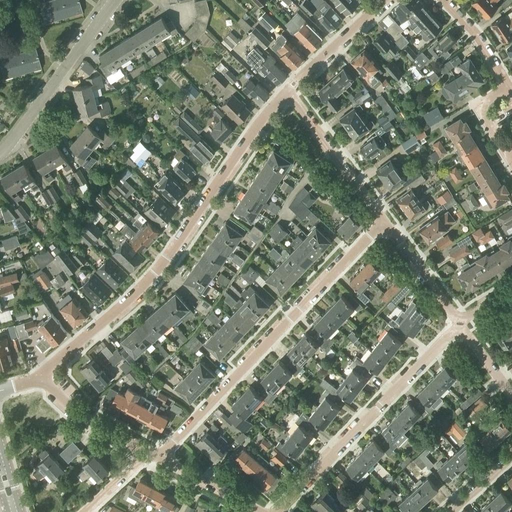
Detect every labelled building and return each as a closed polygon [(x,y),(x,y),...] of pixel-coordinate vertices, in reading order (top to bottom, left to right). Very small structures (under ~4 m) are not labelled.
[(39,4),(45,23),(45,21),(51,19),(52,21),(56,20),(50,0),(39,4)] [(70,15),(66,0),(51,0),(50,0),(56,20),(60,19),(59,17),(66,15),(67,17),(70,15)] [(78,0),(66,0),(70,15),(74,14),(74,12),(81,11),(81,12),(82,12),(78,0)] [(308,0),(304,0),(299,5),(310,15),(316,8),(308,0)] [(352,8),(344,0),(332,0),(346,15),(346,14),(352,8)] [(344,0),(352,8),(358,3),(360,1),(360,0),(344,0)] [(418,0),(415,3),(416,3),(413,0),(403,0),(398,5),(406,13),(407,12),(411,16),(405,21),(409,25),(427,9),(418,0)] [(474,0),(471,3),(478,10),(489,0),(474,0)] [(489,0),(478,10),(486,18),(497,8),(493,4),(496,0),(489,0)] [(210,14),(207,4),(196,7),(197,13),(210,14)] [(330,7),(319,17),(330,30),(342,20),(330,7)] [(427,9),(409,25),(412,30),(416,34),(418,32),(419,32),(435,18),(427,9)] [(265,11),(258,18),(269,29),(276,22),(265,11)] [(511,13),(511,12),(503,16),(491,25),(497,33),(511,23),(511,13)] [(210,14),(197,13),(195,19),(208,22),(210,14)] [(397,36),(400,33),(403,30),(395,22),(388,14),(382,20),(389,27),(397,36)] [(161,17),(151,24),(159,38),(170,32),(172,36),(178,32),(171,21),(165,24),(161,17)] [(435,18),(419,32),(421,34),(421,37),(423,40),(427,41),(431,38),(443,27),(435,18)] [(195,19),(193,24),(206,29),(208,22),(195,19)] [(389,27),(382,20),(378,23),(385,30),(401,49),(409,42),(400,33),(397,36),(389,27)] [(299,27),(300,27),(294,21),(288,27),(294,33),(295,32),(300,36),(299,37),(300,39),(299,40),(303,43),(304,43),(311,50),(317,44),(299,27)] [(304,22),(300,27),(299,27),(317,44),(323,38),(310,25),(309,27),(304,22)] [(511,23),(497,33),(502,42),(511,35),(511,23)] [(151,24),(140,30),(149,44),(159,38),(151,24)] [(206,29),(193,24),(189,29),(197,38),(206,29)] [(260,44),(266,38),(255,27),(248,33),(260,44)] [(197,38),(189,29),(184,33),(193,42),(197,38)] [(149,44),(140,30),(130,36),(139,50),(149,44)] [(231,32),(221,42),(230,50),(239,40),(231,32)] [(445,50),(456,40),(448,32),(437,42),(437,41),(428,50),(440,63),(449,54),(445,50)] [(298,63),(304,57),(292,44),(291,45),(286,41),(287,39),(281,34),(275,40),(277,42),(298,63)] [(382,34),(374,41),(386,54),(389,51),(396,59),(401,55),(382,34)] [(139,50),(130,36),(120,42),(129,57),(139,50)] [(129,57),(120,42),(110,48),(119,63),(129,57)] [(298,63),(277,42),(271,47),(292,69),(298,63)] [(412,60),(416,57),(417,56),(408,45),(402,50),(411,61),(412,60)] [(119,63),(110,48),(100,55),(104,62),(99,65),(106,77),(112,73),(109,69),(119,63)] [(265,69),(273,61),(275,59),(270,54),(265,59),(254,48),(245,56),(248,59),(246,60),(250,64),(251,63),(260,71),(263,68),(265,69)] [(35,49),(24,52),(29,71),(33,70),(33,68),(40,66),(40,68),(41,68),(38,58),(37,56),(35,49)] [(358,56),(377,77),(382,72),(378,67),(379,66),(365,50),(358,56)] [(157,55),(160,61),(167,56),(163,51),(157,55)] [(29,71),(24,52),(9,56),(15,76),(19,74),(18,73),(25,71),(25,73),(29,71)] [(448,60),(453,67),(461,61),(457,54),(448,60)] [(160,61),(157,55),(150,59),(154,65),(160,61)] [(15,76),(9,56),(0,58),(0,66),(3,79),(4,79),(3,77),(10,75),(11,77),(15,76)] [(377,77),(358,56),(352,61),(366,78),(368,76),(372,81),(377,77)] [(416,57),(412,60),(418,67),(422,63),(416,57)] [(218,59),(213,64),(219,70),(224,65),(218,59)] [(467,72),(475,84),(480,80),(478,77),(480,76),(469,59),(460,65),(465,73),(467,72)] [(448,60),(443,64),(448,71),(453,67),(448,60)] [(286,74),(273,61),(265,69),(278,82),(286,74)] [(385,67),(386,67),(396,79),(403,74),(392,61),(385,67)] [(413,78),(420,72),(410,61),(403,68),(413,78)] [(137,68),(140,73),(146,69),(143,64),(137,68)] [(448,71),(443,64),(439,67),(444,74),(448,71)] [(140,73),(137,68),(130,72),(133,77),(140,73)] [(233,84),(234,83),(238,78),(228,69),(223,74),(233,84)] [(343,69),(334,77),(349,92),(354,88),(349,83),(353,79),(343,69)] [(222,89),(223,88),(229,82),(217,70),(210,78),(222,89)] [(481,79),(487,89),(501,81),(494,71),(481,79)] [(435,72),(429,76),(433,82),(439,78),(435,72)] [(465,73),(464,73),(456,78),(464,92),(475,85),(474,84),(475,84),(467,72),(465,73)] [(385,79),(382,82),(385,86),(388,90),(393,86),(392,85),(396,82),(390,74),(385,78),(385,79)] [(77,101),(94,97),(93,89),(103,87),(101,80),(97,76),(87,79),(88,85),(74,88),(77,101)] [(349,92),(334,77),(324,87),(334,97),(342,90),(346,95),(349,92)] [(157,88),(164,82),(160,78),(153,84),(157,88)] [(464,92),(456,78),(444,85),(445,86),(441,89),(441,91),(445,97),(447,98),(451,95),(453,99),(464,92)] [(268,93),(258,82),(255,85),(250,80),(242,87),(248,93),(250,91),(260,101),(268,93)] [(334,97),(324,87),(319,91),(333,111),(340,106),(334,97)] [(194,88),(187,95),(191,99),(198,92),(194,88)] [(348,128),(362,118),(357,112),(362,108),(359,104),(363,101),(364,103),(371,97),(367,91),(353,102),(356,106),(354,108),(340,118),(348,128)] [(240,124),(251,113),(233,95),(223,106),(240,124)] [(381,95),(374,100),(384,113),(391,107),(382,95),(381,95)] [(94,97),(77,101),(80,113),(95,110),(96,115),(109,112),(106,101),(96,104),(94,97)] [(183,109),(178,104),(174,107),(179,112),(183,109)] [(438,106),(423,115),(430,126),(444,117),(438,106)] [(227,134),(232,129),(219,117),(223,113),(218,109),(215,112),(217,115),(215,117),(214,119),(217,122),(214,126),(215,127),(211,131),(221,140),(222,139),(223,141),(225,141),(228,137),(228,135),(227,134)] [(192,128),(197,123),(185,112),(181,117),(192,129),(192,128)] [(381,126),(389,120),(385,114),(377,120),(381,126)] [(180,118),(174,123),(180,128),(179,129),(194,143),(190,147),(204,161),(213,152),(180,118)] [(366,125),(362,118),(348,128),(356,139),(369,129),(369,128),(374,124),(371,121),(366,125)] [(454,140),(467,131),(466,130),(469,128),(465,121),(462,123),(459,118),(446,126),(454,140)] [(371,133),(373,137),(361,146),(369,157),(376,153),(380,159),(387,154),(381,146),(386,143),(380,135),(385,131),(386,132),(393,126),(389,120),(381,126),(371,133)] [(80,135),(93,147),(98,141),(106,148),(113,139),(103,130),(99,135),(88,125),(80,135)] [(415,135),(419,140),(427,135),(424,130),(415,135)] [(475,144),(467,131),(454,140),(462,153),(475,144)] [(93,147),(80,135),(71,145),(82,155),(78,159),(88,168),(96,160),(88,153),(93,147)] [(419,140),(415,135),(401,144),(407,154),(421,144),(419,140)] [(436,151),(443,146),(440,140),(432,144),(436,151)] [(139,141),(132,149),(134,151),(130,156),(137,162),(141,157),(144,160),(152,152),(139,141)] [(45,151),(54,165),(61,161),(66,170),(71,167),(56,144),(45,151)] [(483,157),(475,144),(462,153),(470,165),(483,157)] [(273,150),(266,160),(284,172),(290,162),(292,163),(299,153),(286,145),(280,155),(273,150)] [(443,146),(436,151),(428,155),(432,163),(441,157),(447,152),(443,146)] [(178,161),(173,166),(187,180),(196,171),(185,161),(188,158),(179,149),(173,156),(178,161)] [(54,165),(45,151),(34,158),(49,181),(53,178),(47,169),(54,165)] [(124,163),(127,166),(132,170),(137,165),(128,157),(124,163)] [(137,162),(136,162),(142,167),(146,162),(144,160),(141,157),(137,162)] [(384,179),(397,170),(393,165),(398,161),(395,157),(390,160),(377,169),(384,179)] [(483,157),(470,165),(478,178),(491,170),(483,157)] [(266,160),(260,170),(277,182),(284,172),(266,160)] [(24,164),(13,171),(21,185),(28,181),(34,190),(38,187),(24,164)] [(123,172),(119,175),(123,178),(126,175),(128,176),(133,172),(132,170),(127,166),(122,171),(123,172)] [(452,177),(459,173),(456,166),(448,171),(452,177)] [(159,178),(180,197),(186,191),(172,178),(166,171),(165,172),(161,168),(157,172),(161,176),(159,178)] [(80,169),(74,172),(73,172),(80,185),(87,181),(80,169)] [(401,176),(397,170),(384,179),(391,190),(401,182),(405,186),(421,174),(418,169),(409,176),(406,172),(401,176)] [(260,170),(253,180),(271,192),(277,182),(260,170)] [(491,170),(478,178),(486,191),(499,183),(491,170)] [(21,185),(13,171),(2,178),(16,201),(20,198),(15,189),(21,185)] [(459,173),(452,177),(456,183),(463,179),(459,173)] [(69,174),(63,176),(65,182),(71,180),(69,174)] [(421,174),(405,186),(408,190),(397,198),(405,208),(418,199),(419,196),(417,193),(414,193),(411,189),(425,179),(421,174)] [(123,178),(119,175),(111,182),(124,194),(129,189),(120,181),(123,178)] [(180,197),(159,178),(154,184),(161,190),(161,189),(175,203),(180,197)] [(271,192),(253,180),(247,190),(264,202),(271,192)] [(284,191),(289,184),(284,181),(280,187),(284,191)] [(499,183),(486,191),(482,194),(490,208),(508,197),(505,192),(507,190),(503,184),(500,185),(499,183)] [(289,184),(284,191),(289,194),(294,187),(289,184)] [(46,189),(54,201),(60,198),(52,185),(46,189)] [(111,185),(107,189),(116,199),(120,194),(111,185)] [(300,200),(308,192),(303,187),(295,196),(300,200)] [(443,203),(453,197),(453,196),(448,187),(442,191),(445,196),(440,199),(443,203)] [(54,201),(46,189),(41,192),(48,205),(54,201)] [(264,202),(247,190),(240,200),(258,212),(264,202)] [(316,199),(308,192),(300,200),(302,202),(306,206),(308,208),(316,199)] [(479,203),(485,200),(481,192),(476,195),(479,203)] [(468,203),(476,199),(472,193),(464,197),(468,203)] [(100,205),(105,200),(101,195),(96,200),(100,205)] [(158,196),(151,204),(167,218),(174,211),(158,196)] [(300,200),(295,196),(294,196),(287,206),(293,211),(302,202),(300,200)] [(453,197),(443,203),(447,209),(457,202),(453,197)] [(418,199),(405,208),(412,218),(426,209),(426,208),(430,205),(427,201),(422,204),(418,199)] [(479,205),(476,199),(468,203),(472,209),(479,205)] [(105,200),(100,205),(105,209),(110,205),(105,200)] [(258,212),(240,200),(234,210),(251,222),(258,212)] [(271,210),(275,204),(271,201),(266,207),(271,210)] [(302,202),(293,211),(297,215),(306,206),(302,202)] [(339,207),(345,212),(349,216),(338,228),(347,236),(358,224),(351,216),(354,214),(348,208),(343,203),(339,207)] [(20,216),(14,209),(10,204),(5,209),(3,210),(6,221),(13,219),(20,216)] [(14,209),(20,216),(24,220),(30,216),(20,204),(14,209)] [(167,218),(151,204),(150,206),(148,204),(143,209),(145,210),(145,211),(160,225),(167,218)] [(275,204),(271,210),(276,214),(280,207),(275,204)] [(318,218),(308,208),(306,206),(297,215),(302,220),(306,215),(313,222),(318,218)] [(511,209),(499,217),(506,229),(511,225),(511,224),(509,219),(511,217),(511,209)] [(81,228),(93,240),(101,232),(94,225),(103,216),(97,211),(89,220),(81,228)] [(139,212),(134,217),(136,219),(137,218),(143,224),(141,226),(155,239),(161,233),(139,212)] [(425,235),(451,216),(447,212),(439,218),(438,215),(420,228),(425,235)] [(20,216),(13,219),(12,220),(14,227),(17,226),(20,233),(31,229),(24,220),(20,216)] [(451,216),(425,235),(430,242),(434,238),(437,242),(436,242),(441,249),(453,240),(447,233),(444,236),(441,233),(448,229),(446,226),(454,221),(451,216)] [(136,219),(134,217),(131,220),(139,228),(135,232),(149,245),(155,239),(141,226),(143,224),(137,218),(136,219)] [(225,222),(218,232),(235,244),(243,234),(241,233),(243,230),(230,220),(227,223),(225,222)] [(149,245),(135,232),(127,223),(123,228),(120,230),(125,236),(129,238),(143,251),(149,245)] [(278,232),(282,227),(278,223),(269,232),(274,237),(278,232)] [(254,225),(250,230),(261,237),(264,232),(254,225)] [(307,235),(322,250),(331,241),(315,226),(307,235)] [(287,232),(282,227),(278,232),(283,236),(287,232)] [(93,240),(81,228),(77,233),(89,244),(93,240)] [(488,240),(484,234),(481,228),(473,233),(477,240),(479,238),(482,243),(488,240)] [(261,237),(250,230),(246,235),(257,243),(261,237)] [(493,236),(490,231),(484,234),(488,240),(493,236)] [(218,232),(211,242),(228,254),(231,251),(235,244),(218,232)] [(283,236),(278,232),(274,237),(278,241),(283,236)] [(2,240),(6,249),(20,244),(16,235),(2,240)] [(322,250),(307,235),(302,240),(297,235),(294,239),(314,258),(317,255),(319,256),(323,252),(321,251),(322,250)] [(314,258),(294,239),(290,243),(295,248),(290,253),(306,267),(314,258)] [(46,244),(69,274),(77,268),(62,249),(60,250),(52,240),(46,244)] [(112,254),(130,271),(143,258),(125,241),(112,254)] [(211,242),(204,252),(222,264),(227,257),(228,254),(211,242)] [(502,248),(494,252),(503,266),(511,259),(511,253),(505,242),(500,245),(502,248)] [(464,255),(460,248),(457,244),(448,250),(450,252),(449,252),(450,254),(449,254),(453,262),(464,255)] [(466,244),(460,248),(464,255),(470,251),(466,244)] [(272,257),(277,251),(273,247),(268,253),(272,257)] [(41,268),(54,258),(47,248),(40,254),(38,253),(33,256),(41,268)] [(281,255),(278,258),(282,261),(297,276),(306,267),(290,253),(286,249),(284,249),(281,250),(281,253),(282,254),(281,255)] [(78,251),(73,255),(81,265),(87,260),(78,251)] [(231,251),(228,254),(227,257),(233,261),(238,255),(231,251)] [(277,251),(272,257),(276,261),(278,258),(281,255),(277,251)] [(222,264),(204,252),(198,261),(215,274),(222,264)] [(503,266),(494,252),(487,257),(486,254),(480,257),(490,273),(503,266)] [(238,255),(233,261),(240,266),(244,260),(238,255)] [(468,262),(467,263),(478,280),(490,273),(480,257),(476,259),(478,262),(471,267),(468,262)] [(127,275),(109,258),(97,270),(114,288),(127,275)] [(370,260),(360,270),(371,281),(376,275),(380,279),(385,274),(384,273),(388,268),(379,260),(375,264),(370,260)] [(215,274),(198,261),(191,271),(208,283),(215,274)] [(282,261),(274,270),(289,285),(297,276),(282,261)] [(478,280),(467,263),(461,266),(464,271),(458,275),(466,288),(471,285),(472,287),(479,283),(478,281),(478,280)] [(250,266),(245,270),(254,279),(258,275),(250,266)] [(254,279),(245,270),(241,275),(250,284),(254,279)] [(289,285),(274,270),(265,279),(280,293),(289,285)] [(371,281),(360,270),(350,281),(360,290),(355,295),(364,303),(369,298),(361,291),(371,281)] [(52,283),(50,280),(44,271),(36,277),(33,273),(29,275),(39,292),(44,289),(52,283)] [(208,283),(191,271),(183,281),(190,286),(189,287),(194,291),(193,292),(198,296),(200,293),(205,296),(212,286),(208,283)] [(59,274),(50,280),(52,283),(56,289),(65,283),(59,274)] [(111,291),(93,274),(81,287),(98,304),(111,291)] [(230,279),(224,275),(220,281),(226,286),(230,279)] [(0,280),(0,288),(12,284),(11,281),(5,282),(5,280),(0,280)] [(394,281),(383,293),(389,299),(400,287),(394,281)] [(0,309),(1,309),(0,304),(0,294),(1,294),(2,296),(14,292),(12,284),(0,288),(0,309)] [(51,285),(45,290),(49,295),(55,291),(51,285)] [(407,285),(392,300),(396,305),(411,289),(407,285)] [(240,294),(246,299),(261,314),(270,305),(250,287),(246,291),(245,289),(240,294)] [(189,308),(175,292),(166,301),(180,316),(189,308)] [(62,298),(81,321),(87,315),(69,293),(62,298)] [(389,299),(383,293),(380,297),(386,302),(389,299)] [(227,303),(232,298),(228,294),(223,299),(227,303)] [(332,305),(345,317),(354,308),(357,311),(362,306),(351,296),(347,301),(341,296),(332,305)] [(81,321),(62,298),(56,303),(75,326),(81,321)] [(199,303),(209,310),(213,305),(202,298),(199,303)] [(232,298),(227,303),(231,307),(234,305),(253,322),(261,314),(246,299),(243,303),(239,299),(237,302),(232,298)] [(180,316),(166,301),(157,308),(171,324),(180,316)] [(408,314),(421,325),(429,315),(412,301),(404,312),(407,314),(408,314)] [(209,310),(199,303),(195,308),(205,316),(209,310)] [(234,305),(237,308),(229,317),(245,331),(253,322),(234,305)] [(345,317),(332,305),(323,314),(336,326),(345,317)] [(171,324),(157,308),(148,316),(162,332),(171,324)] [(0,312),(0,319),(1,324),(13,320),(9,309),(0,312)] [(26,309),(16,312),(18,319),(28,317),(26,309)] [(211,321),(217,316),(212,312),(207,317),(211,321)] [(41,352),(43,351),(52,344),(53,344),(67,332),(52,314),(44,321),(42,319),(37,323),(36,320),(34,321),(15,326),(18,337),(16,338),(17,341),(27,338),(25,332),(38,327),(45,336),(35,344),(41,352)] [(336,326),(323,314),(320,318),(319,317),(313,322),(315,324),(314,324),(320,329),(316,333),(329,347),(334,342),(327,336),(336,326)] [(391,317),(388,322),(399,332),(403,327),(413,335),(421,325),(408,314),(407,314),(399,324),(391,317)] [(162,332),(148,316),(139,324),(153,340),(162,332)] [(217,316),(211,321),(215,325),(221,320),(217,316)] [(245,331),(229,317),(221,325),(236,340),(245,331)] [(388,330),(379,341),(393,352),(401,342),(395,337),(399,332),(388,322),(384,327),(388,330)] [(153,340),(139,324),(130,332),(144,348),(153,340)] [(177,335),(182,331),(177,325),(172,329),(177,335)] [(236,340),(221,325),(213,334),(228,348),(236,340)] [(511,337),(505,326),(499,329),(499,328),(495,330),(496,331),(494,332),(503,347),(504,346),(506,350),(511,346),(511,344),(510,342),(511,341),(511,337)] [(182,331),(177,335),(183,342),(187,338),(182,331)] [(350,340),(355,334),(352,331),(346,337),(350,340)] [(144,348),(130,332),(121,340),(127,347),(120,353),(124,357),(130,363),(137,357),(135,356),(144,348)] [(306,333),(297,343),(309,354),(318,345),(325,351),(329,347),(316,333),(311,338),(306,333)] [(228,348),(213,334),(204,343),(220,357),(228,348)] [(355,334),(350,340),(353,343),(359,337),(355,334)] [(189,339),(198,348),(203,343),(194,335),(189,339)] [(0,351),(9,349),(5,337),(0,338),(0,351)] [(198,348),(189,339),(185,344),(194,353),(198,348)] [(379,341),(371,351),(385,362),(393,352),(379,341)] [(159,351),(163,347),(158,342),(154,345),(159,351)] [(106,343),(96,347),(100,357),(110,353),(106,343)] [(309,354),(297,343),(288,352),(293,357),(289,362),(299,372),(304,367),(300,364),(309,354)] [(163,347),(159,351),(165,357),(169,354),(163,347)] [(9,349),(0,351),(0,365),(13,362),(9,349)] [(124,357),(120,353),(117,349),(112,353),(119,361),(124,357)] [(357,356),(353,361),(364,370),(368,365),(377,372),(385,362),(371,351),(363,361),(357,356)] [(119,361),(112,353),(108,357),(115,365),(119,361)] [(176,355),(170,361),(174,364),(180,359),(176,355)] [(90,379),(102,368),(105,366),(96,356),(82,369),(90,379)] [(154,360),(148,365),(152,369),(158,364),(154,360)] [(200,361),(191,370),(206,383),(215,375),(200,361)] [(299,372),(289,362),(285,366),(279,361),(270,370),(283,382),(291,373),(295,376),(299,372)] [(353,369),(345,379),(358,390),(366,380),(360,375),(364,370),(353,361),(349,366),(353,369)] [(444,366),(436,375),(447,386),(456,377),(448,369),(444,366)] [(138,384),(144,379),(134,367),(126,374),(132,382),(135,381),(138,384)] [(107,374),(102,368),(90,379),(99,389),(115,375),(112,370),(107,374)] [(206,383),(191,370),(183,378),(198,392),(206,383)] [(283,382),(270,370),(261,380),(266,385),(263,389),(273,400),(277,395),(273,392),(283,382)] [(163,384),(155,375),(151,380),(159,388),(163,384)] [(447,386),(436,375),(427,384),(438,395),(447,386)] [(198,392),(183,378),(175,387),(189,401),(198,392)] [(147,382),(144,379),(138,384),(141,388),(147,382)] [(358,390),(345,379),(336,389),(327,381),(323,386),(326,389),(337,397),(337,398),(339,399),(343,394),(350,400),(358,390)] [(438,395),(427,384),(418,393),(423,398),(419,403),(429,413),(434,408),(430,403),(438,395)] [(241,395),(254,408),(263,398),(269,404),(273,400),(263,389),(258,394),(250,386),(241,395)] [(124,409),(133,391),(127,388),(124,394),(117,391),(111,403),(124,409)] [(463,401),(462,402),(467,407),(470,404),(482,393),(478,388),(466,399),(463,401)] [(326,396),(317,406),(331,418),(340,407),(334,402),(337,398),(337,397),(326,389),(322,393),(326,396)] [(133,391),(124,409),(136,416),(142,404),(136,401),(139,394),(133,391)] [(232,405),(237,410),(245,418),(245,417),(254,408),(241,395),(232,405)] [(481,397),(470,407),(476,413),(487,403),(481,397)] [(165,403),(160,400),(158,404),(165,408),(166,408),(168,405),(164,403),(165,403)] [(142,404),(136,416),(148,422),(158,404),(151,401),(148,407),(142,404)] [(400,412),(411,423),(420,414),(408,403),(400,412)] [(158,404),(148,422),(160,429),(163,423),(167,425),(171,419),(161,414),(165,408),(158,404)] [(331,418),(317,406),(309,417),(303,412),(299,417),(310,425),(314,421),(323,428),(331,418)] [(476,413),(470,407),(467,410),(473,416),(476,413)] [(243,431),(251,423),(245,417),(245,418),(237,410),(230,418),(243,431)] [(411,423),(400,412),(391,421),(402,432),(403,431),(411,423)] [(221,419),(229,427),(233,422),(226,415),(221,419)] [(310,425),(299,417),(295,421),(299,424),(290,434),(304,445),(313,435),(306,430),(310,425)] [(489,428),(500,439),(510,430),(500,418),(489,428)] [(444,428),(441,424),(435,419),(431,423),(440,432),(444,428)] [(461,437),(465,433),(466,432),(455,420),(451,425),(461,437)] [(391,421),(387,425),(386,424),(381,428),(383,429),(382,430),(389,436),(384,441),(393,450),(398,444),(399,445),(408,436),(403,431),(402,432),(391,421)] [(206,451),(216,440),(211,435),(218,428),(213,424),(196,442),(206,451)] [(500,439),(489,428),(479,438),(489,449),(500,439)] [(242,431),(235,439),(240,444),(242,442),(247,436),(242,431)] [(304,445),(290,434),(282,445),(279,442),(276,446),(286,455),(290,451),(296,456),(304,445)] [(244,445),(250,438),(247,436),(242,442),(244,445)] [(263,447),(267,442),(264,438),(259,444),(263,447)] [(216,440),(206,451),(216,460),(229,446),(224,441),(221,444),(216,440)] [(373,440),(364,449),(376,460),(384,451),(388,455),(393,450),(384,441),(379,446),(373,440)] [(67,454),(76,445),(73,441),(59,453),(68,462),(72,459),(67,454)] [(271,445),(267,442),(263,447),(266,451),(271,445)] [(456,451),(467,463),(477,455),(466,442),(456,451)] [(81,450),(76,445),(67,454),(72,459),(81,450)] [(42,458),(38,462),(41,466),(33,473),(39,479),(48,473),(54,479),(64,470),(44,448),(38,454),(42,458)] [(246,467),(254,457),(244,448),(235,458),(246,467)] [(376,460),(364,449),(356,458),(367,468),(376,460)] [(273,457),(281,464),(286,459),(278,451),(273,457)] [(467,463),(456,451),(447,459),(458,471),(467,463)] [(418,456),(426,465),(428,468),(433,464),(422,452),(418,456)] [(86,466),(77,474),(83,480),(93,474),(99,480),(108,471),(93,454),(83,463),(86,466)] [(426,465),(418,456),(413,460),(422,469),(426,465)] [(265,466),(254,457),(246,467),(256,476),(265,466)] [(367,468),(356,458),(347,467),(358,477),(367,468)] [(458,471),(447,459),(443,463),(441,460),(436,465),(439,467),(438,468),(449,479),(458,471)] [(280,479),(265,466),(256,476),(266,485),(270,481),(274,485),(280,479)] [(340,472),(335,477),(347,488),(351,483),(340,472)] [(418,486),(429,498),(438,490),(427,478),(422,483),(419,479),(415,483),(418,486)] [(146,498),(152,486),(140,479),(135,488),(133,486),(128,495),(137,500),(142,503),(145,500),(146,498)] [(387,504),(391,499),(396,495),(397,496),(399,494),(394,489),(392,490),(387,485),(378,494),(387,504)] [(146,498),(145,500),(157,507),(158,504),(164,492),(152,486),(146,498)] [(418,486),(409,494),(420,506),(429,498),(418,486)] [(370,500),(371,499),(375,495),(365,487),(361,491),(366,496),(370,500)] [(321,511),(322,511),(332,502),(327,497),(330,494),(325,489),(312,503),(321,511)] [(500,491),(491,500),(501,511),(511,503),(500,491)] [(164,492),(158,504),(157,507),(155,510),(158,511),(161,511),(164,508),(172,511),(176,511),(179,507),(174,504),(176,499),(164,492)] [(413,511),(420,506),(409,494),(399,503),(407,511),(413,511)] [(366,496),(357,505),(361,509),(360,511),(361,511),(372,502),(372,501),(371,499),(370,500),(366,496)] [(485,511),(484,511),(501,511),(491,500),(481,508),(485,511)] [(337,507),(332,502),(322,511),(340,511),(344,508),(340,504),(337,507)] [(361,511),(373,511),(371,509),(375,505),(372,502),(361,511)]
